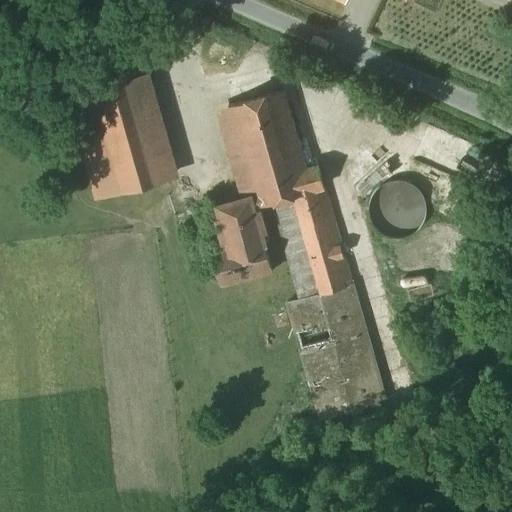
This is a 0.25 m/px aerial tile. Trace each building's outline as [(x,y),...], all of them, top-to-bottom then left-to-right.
[(166,180),(131,58),(63,79),(96,200),(166,180)] [(303,169),(281,90),(228,106),(253,195),(255,195),(258,206),(272,201),(300,298),(300,299),(351,285),(317,166),(303,169)] [(418,220),(420,209),(418,198),(411,189),(402,183),(391,181),(381,184),(372,190),(366,200),(364,210),(366,221),(373,230),(382,236),(393,238),(403,235),(412,229),(418,220)] [(253,195),(212,207),(223,248),(210,251),(220,286),(272,271),(262,238),(267,237),(258,206),(255,195),(253,195)] [(351,285),(300,299),(300,298),(287,302),(321,419),(384,401),(351,285)]
